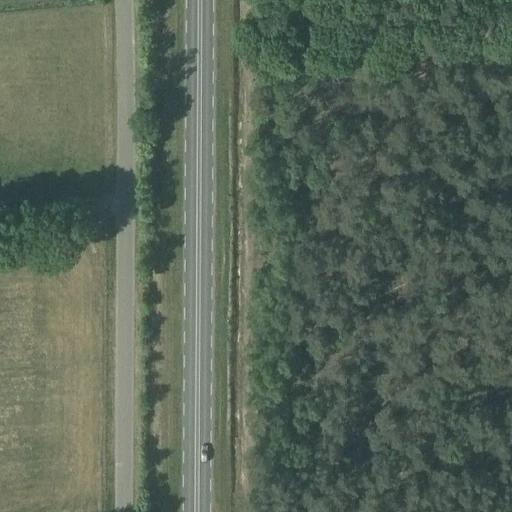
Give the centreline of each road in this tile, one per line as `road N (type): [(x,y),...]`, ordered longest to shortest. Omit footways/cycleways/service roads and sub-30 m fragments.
road 1 (primary): [(196,511),(200,0)]
road 2 (unclassified): [(122,511),(123,0)]
road 3 (track): [(387,511),(397,480),(412,466),(511,446)]
